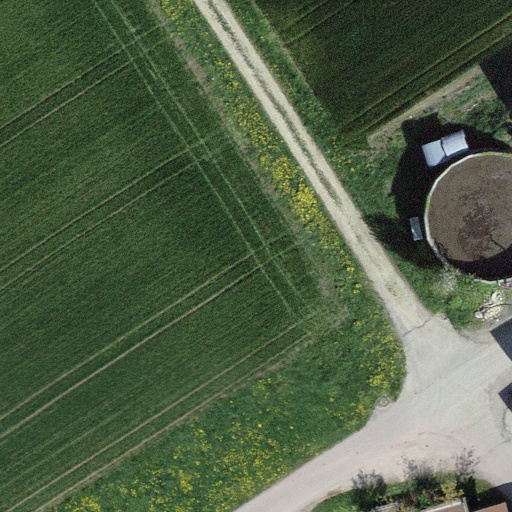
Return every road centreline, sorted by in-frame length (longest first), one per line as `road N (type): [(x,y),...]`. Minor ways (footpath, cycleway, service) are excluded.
road 1 (track): [(207,0),(420,346),(436,394),(511,460)]
road 2 (residential): [(511,344),(257,511)]
